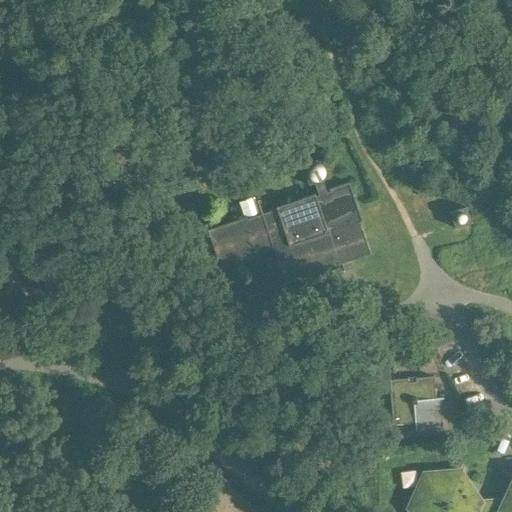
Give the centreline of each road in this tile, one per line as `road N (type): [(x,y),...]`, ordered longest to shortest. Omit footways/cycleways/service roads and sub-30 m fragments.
road 1 (unclassified): [(289,511),(147,401)]
road 2 (unclassified): [(13,362),(85,373),(147,401)]
